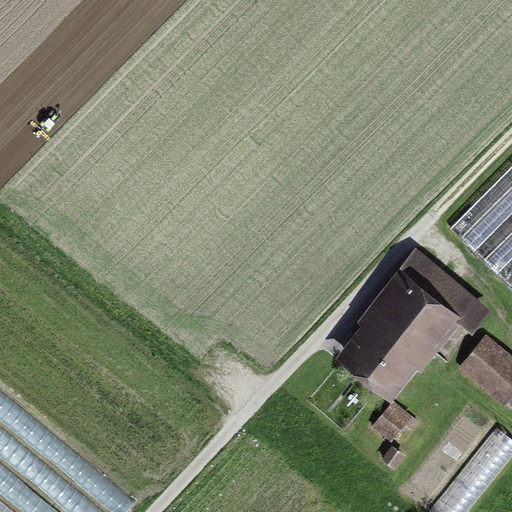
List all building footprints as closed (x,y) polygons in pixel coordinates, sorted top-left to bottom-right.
[(511,163),(451,227),(511,288),(511,163)] [(420,372),(460,323),(472,333),(492,309),(416,248),(356,321),(361,325),(335,356),(390,401),(416,369),(420,372)] [(461,366),(504,402),(511,408),(511,355),(487,335),(461,366)] [(0,419),(112,511),(128,511),(137,502),(0,389),(0,419)] [(411,414),(392,399),(370,429),(391,444),(411,414)] [(511,436),(497,424),(430,507),(436,511),(465,511),(511,454),(511,436)] [(105,511),(0,425),(0,459),(64,511),(105,511)] [(0,492),(24,511),(60,511),(0,462),(0,492)] [(15,511),(0,499),(0,511),(15,511)]
